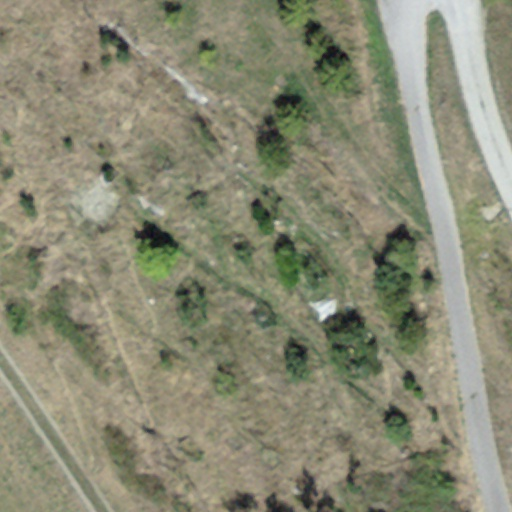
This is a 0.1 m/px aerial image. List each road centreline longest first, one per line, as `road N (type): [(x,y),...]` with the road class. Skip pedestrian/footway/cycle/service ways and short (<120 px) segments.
road 1 (unclassified): [(500,511),(402,0)]
road 2 (track): [(0,353),(116,511)]
road 3 (track): [(511,171),(455,0)]
